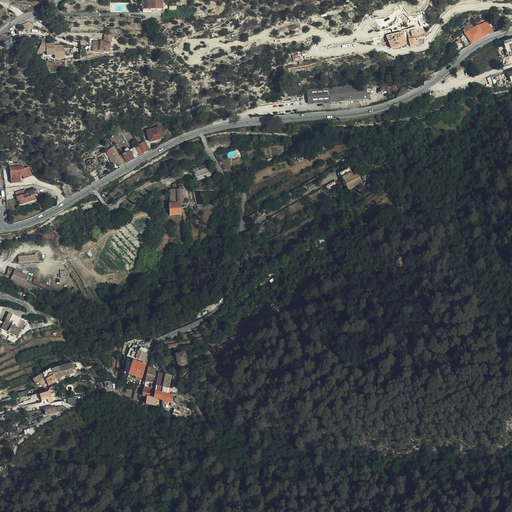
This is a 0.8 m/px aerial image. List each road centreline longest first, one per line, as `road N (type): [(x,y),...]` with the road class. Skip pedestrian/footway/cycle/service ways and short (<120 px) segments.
road 1 (secondary): [(511,31),(468,50),(400,100),(193,133),(38,219),(1,229)]
road 2 (track): [(72,511),(78,492),(67,485),(14,487),(6,482),(5,459),(34,427),(118,394)]
road 3 (residential): [(138,391),(111,391),(72,325),(0,296)]
